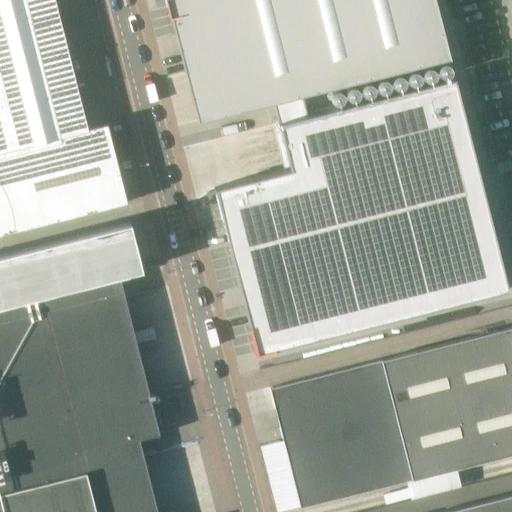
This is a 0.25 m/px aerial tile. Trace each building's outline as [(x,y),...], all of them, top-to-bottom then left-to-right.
[(0,0),(0,235),(126,203),(107,125),(87,130),(54,0),(0,0)] [(444,0),(161,0),(181,79),(247,63),(257,104),(458,51),(444,0)] [(289,169),(213,188),(255,354),(507,289),(453,78),(304,116),(299,96),(272,103),(289,169)] [(158,434),(117,276),(140,270),(128,222),(0,255),(0,511),(95,511),(81,455),(158,434)] [(511,453),(511,327),(269,389),(299,508),(511,453)] [(511,511),(511,494),(443,511),(511,511)]
